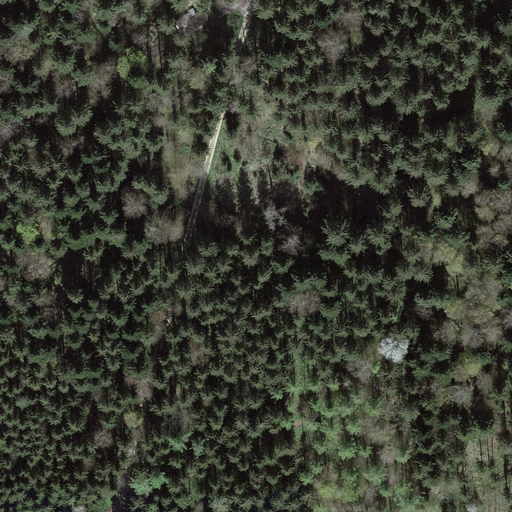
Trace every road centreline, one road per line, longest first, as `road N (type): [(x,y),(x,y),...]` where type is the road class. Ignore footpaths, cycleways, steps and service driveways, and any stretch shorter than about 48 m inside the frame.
road 1 (track): [(120,511),(216,116),(257,0)]
road 2 (track): [(511,322),(113,511)]
road 3 (track): [(0,132),(249,0)]
